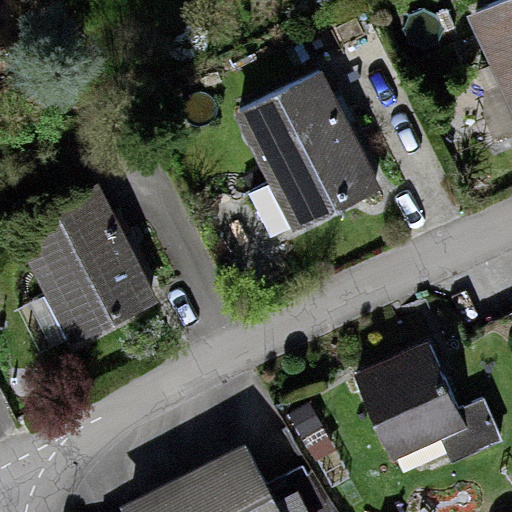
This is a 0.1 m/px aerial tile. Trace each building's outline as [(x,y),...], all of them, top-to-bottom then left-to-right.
[(511,119),(511,0),(490,0),(465,10),(511,120),(511,119)] [(320,73),(236,117),(295,229),(378,185),(320,73)] [(97,190),(9,236),(73,356),(161,310),(97,190)] [(418,354),(344,390),(386,475),(460,438),(418,354)] [(264,511),(235,454),(120,511),(264,511)]
